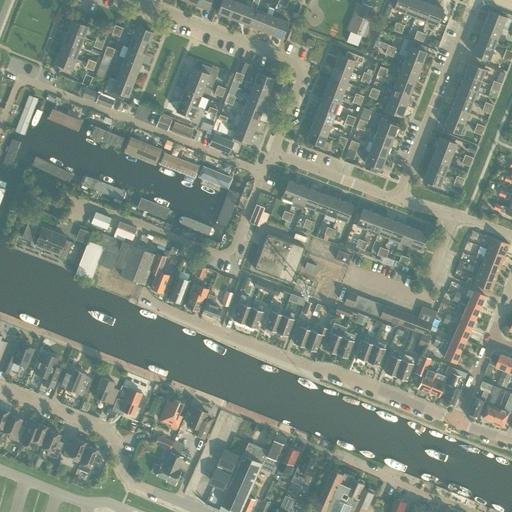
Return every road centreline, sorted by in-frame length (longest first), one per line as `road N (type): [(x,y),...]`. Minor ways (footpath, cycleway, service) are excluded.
road 1 (residential): [(456,422),(138,295)]
road 2 (residential): [(262,172),(35,82),(17,85),(0,128)]
road 3 (residential): [(272,154),(301,71),(296,61),(136,0)]
road 4 (residential): [(59,190),(223,253),(234,247),(262,172)]
road 5 (residential): [(202,511),(126,479),(108,433),(0,388)]
road 6 (residential): [(398,200),(477,0)]
road 7 (residential): [(473,511),(333,455)]
road 8 (residential): [(398,200),(272,154)]
